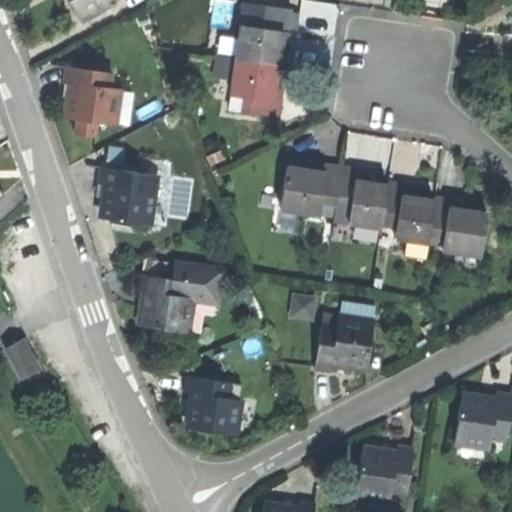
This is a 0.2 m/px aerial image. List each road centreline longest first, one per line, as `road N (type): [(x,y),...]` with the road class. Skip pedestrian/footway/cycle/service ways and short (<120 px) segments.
road 1 (residential): [(177,508),(113,370),(0,40)]
road 2 (residential): [(511,328),(177,508)]
road 3 (residential): [(511,177),(391,65)]
